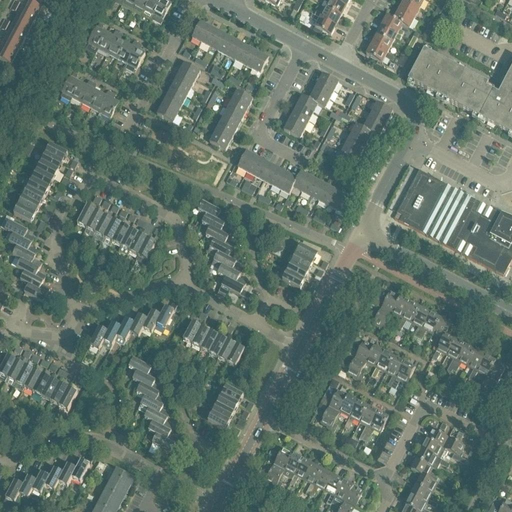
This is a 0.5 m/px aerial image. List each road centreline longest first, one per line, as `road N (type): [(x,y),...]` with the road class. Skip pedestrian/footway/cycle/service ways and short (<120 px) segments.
road 1 (residential): [(181,284),(184,248),(173,216),(93,174),(56,245),(78,312)]
road 2 (residential): [(385,481),(425,405),(504,447)]
road 3 (tertiary): [(511,314),(361,235)]
road 4 (residential): [(156,468),(87,439),(0,466)]
road 5 (residential): [(303,47),(257,140),(305,166)]
road 6 (residential): [(129,127),(193,0)]
road 7 (residential): [(385,481),(264,417)]
road 8 (tertiary): [(361,235),(300,348)]
